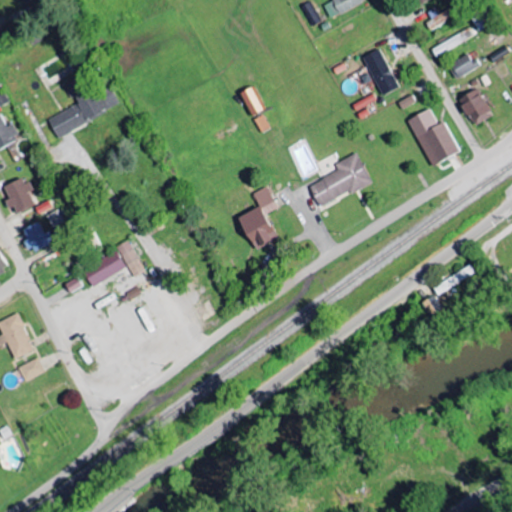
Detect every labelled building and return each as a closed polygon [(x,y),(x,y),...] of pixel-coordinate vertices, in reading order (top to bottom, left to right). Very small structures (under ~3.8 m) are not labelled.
[(329,18),(365,3),(363,0),(328,0),(322,2),(329,18)] [(320,22),(309,2),(301,7),(312,27),(320,22)] [(457,16),(453,7),(426,23),(430,31),(457,16)] [(474,38),(470,29),(432,48),(436,57),(474,38)] [(362,58),(384,96),(401,87),(379,49),(362,58)] [(476,69),(468,55),(448,67),(456,80),(476,69)] [(48,118),(56,136),(119,107),(110,88),(91,97),(82,77),(68,84),(78,105),(48,118)] [(253,116),(264,109),(251,87),(240,93),(253,116)] [(475,127),(495,116),(479,89),(459,100),(475,127)] [(403,110),(416,103),(413,95),(399,102),(403,110)] [(445,122),(439,125),(430,109),(409,121),(434,167),(461,151),(445,122)] [(11,124),(6,127),(0,115),(0,149),(19,139),(11,124)] [(337,164),(340,171),(311,185),(322,208),(374,183),(359,153),(337,164)] [(32,192),(24,177),(2,188),(16,214),(35,205),(29,193),(32,192)] [(241,217),(258,250),(280,239),(267,214),(280,208),(269,187),(254,194),(261,207),(241,217)] [(68,228),(59,210),(47,216),(56,234),(68,228)] [(55,241),(50,231),(45,234),(39,222),(23,230),(28,240),(24,242),(31,254),(55,241)] [(95,288),(129,268),(135,277),(146,271),(130,243),(84,270),(95,288)] [(0,273),(8,269),(0,252),(0,273)] [(437,288),(442,296),(479,274),(474,266),(437,288)] [(67,285),(72,293),(83,287),(78,278),(67,285)] [(433,316),(444,311),(438,297),(427,303),(433,316)] [(16,360),(35,352),(19,314),(0,322),(0,327),(4,336),(0,337),(0,347),(9,343),(16,360)] [(20,367),(25,382),(46,374),(40,359),(20,367)]
